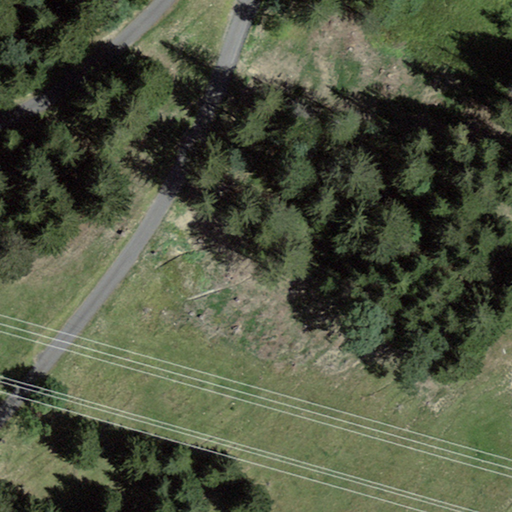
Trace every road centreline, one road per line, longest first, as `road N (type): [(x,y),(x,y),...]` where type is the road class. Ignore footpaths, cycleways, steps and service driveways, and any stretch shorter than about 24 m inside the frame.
road 1 (unclassified): [(248,0),(156,214),(0,416)]
road 2 (unclassified): [(0,120),(75,81),(167,0)]
